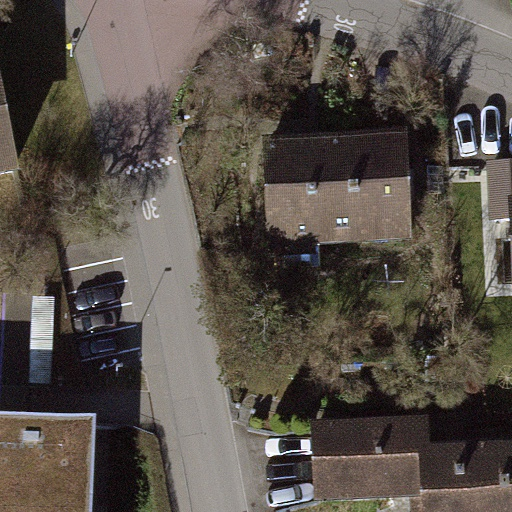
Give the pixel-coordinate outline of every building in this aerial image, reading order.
[(0,186),(19,183),(0,78),(0,186)] [(411,143),(278,145),(279,249),(412,248),(411,143)] [(0,378),(60,379),(61,293),(0,291),(0,378)] [(89,511),(93,428),(0,424),(0,511),(89,511)] [(511,511),(511,450),(423,456),(426,511),(511,511)]
